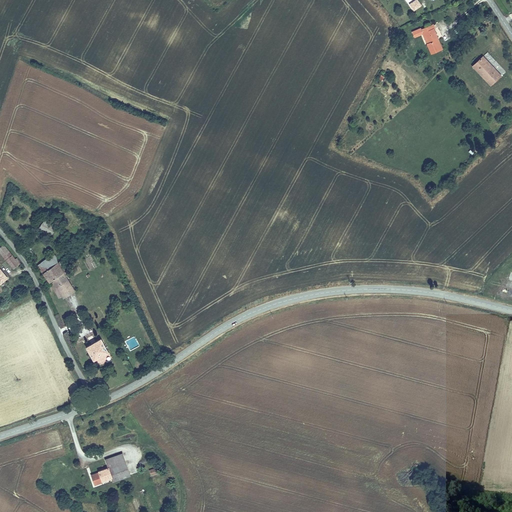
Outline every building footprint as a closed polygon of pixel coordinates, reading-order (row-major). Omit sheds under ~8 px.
[(408,0),(407,1),(413,10),(421,5),(418,0),(408,0)] [(421,30),(423,35),(426,34),(431,43),(428,45),(432,54),(443,49),(434,30),(435,28),(433,24),(421,30)] [(426,34),(423,35),(421,36),(426,46),(428,45),(431,43),(426,34)] [(473,64),(491,82),(500,73),(482,55),(473,64)] [(42,229),(47,233),(52,225),(47,221),(42,229)] [(57,228),(52,225),(47,233),(52,236),(57,228)] [(0,248),(0,252),(6,259),(11,255),(3,246),(0,248)] [(40,265),(52,281),(57,279),(67,273),(68,270),(61,260),(57,256),(59,254),(57,252),(40,265)] [(11,255),(6,259),(13,267),(20,262),(15,257),(14,258),(11,255)] [(65,257),(61,260),(68,270),(70,267),(71,266),(65,257)] [(62,286),(72,280),(67,273),(57,279),(62,286)] [(57,279),(52,281),(62,299),(78,290),(72,280),(62,286),(57,279)] [(98,318),(105,314),(101,306),(93,310),(98,318)] [(97,358),(111,350),(104,336),(89,345),(97,358)] [(105,460),(108,468),(125,462),(122,453),(105,460)] [(112,479),(113,481),(130,475),(125,462),(108,468),(97,472),(97,474),(89,477),(93,486),(101,484),(100,482),(112,479)]
